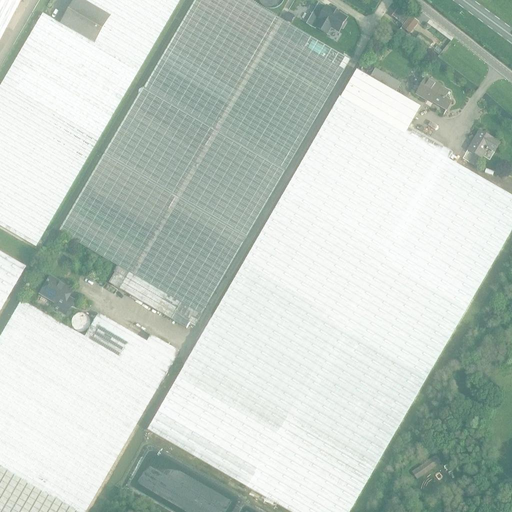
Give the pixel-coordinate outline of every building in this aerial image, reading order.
[(0,0),(0,38),(16,9),(17,7),(20,0),(0,0)] [(82,0),(111,17),(95,45),(60,25),(43,15),(0,88),(0,226),(36,248),(106,129),(156,43),(180,0),(82,0)] [(82,0),(73,0),(60,25),(95,45),(111,17),(82,0)] [(60,233),(119,268),(202,316),(351,61),(248,1),(248,0),(195,0),(189,11),(143,90),(142,89),(60,233)] [(319,4),(306,24),(315,29),(316,28),(327,34),(331,28),(339,32),(341,29),(343,30),(347,23),(345,22),(347,18),(339,14),(339,13),(333,9),(333,10),(326,6),(325,8),(319,4)] [(398,7),(391,17),(402,25),(409,15),(398,7)] [(288,12),(284,20),(290,24),(295,16),(288,12)] [(411,34),(418,23),(410,17),(409,19),(402,28),(411,34)] [(420,34),(417,38),(430,48),(433,44),(420,34)] [(347,90),(409,126),(419,107),(357,72),(347,90)] [(446,111),(451,103),(444,99),(448,93),(438,87),(439,86),(425,78),(415,95),(426,101),(427,100),(446,111)] [(176,389),(150,433),(245,488),(438,154),(438,155),(442,148),(444,145),(409,126),(347,90),(270,223),(269,223),(195,350),(196,350),(175,388),(176,389)] [(500,144),(499,144),(479,132),(468,150),(475,154),(470,164),(476,168),(488,149),(494,153),(500,144)] [(438,154),(245,488),(287,511),(350,511),(407,414),(475,297),(511,233),(511,197),(448,160),(452,153),(442,148),(438,155),(438,154)] [(0,307),(24,266),(0,252),(0,307)] [(192,333),(202,316),(119,268),(109,284),(192,333)] [(66,315),(74,301),(69,298),(72,292),(60,284),(60,283),(49,277),(39,294),(56,304),(53,308),(66,315)] [(84,511),(101,485),(160,383),(84,338),(21,301),(12,317),(0,337),(0,511),(84,511)] [(97,315),(84,338),(160,383),(178,352),(150,336),(146,343),(97,315)]
